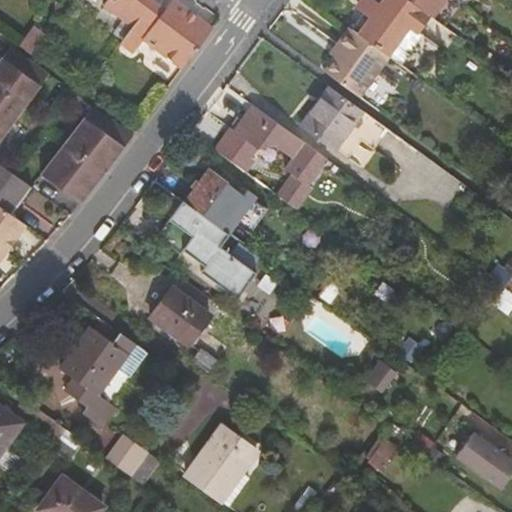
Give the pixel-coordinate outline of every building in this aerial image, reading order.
[(132,24),(149,0),(105,0),(103,3),(132,24)] [(135,44),(143,35),(183,65),(213,25),(178,0),(168,0),(165,4),(159,0),(149,0),(132,24),(123,35),(135,44)] [(388,55),(394,60),(428,13),(410,0),(370,0),(350,28),(388,55)] [(410,0),(428,13),(431,15),(441,0),(410,0)] [(31,53),(44,35),(43,31),(36,25),(21,46),(31,53)] [(336,54),(370,80),(388,55),(350,28),(349,26),(335,46),(340,50),(336,54)] [(135,44),(123,35),(120,40),(132,49),(135,44)] [(9,43),(0,56),(0,90),(21,106),(47,71),(9,43)] [(370,80),(336,54),(323,73),(358,98),(370,80)] [(328,85),(301,123),(335,148),(362,110),(328,85)] [(0,134),(21,106),(0,90),(0,134)] [(132,132),(93,103),(65,140),(103,170),(133,132),(132,132)] [(238,117),(215,149),(244,171),(260,149),(278,147),(294,159),(286,170),(293,175),(309,186),(328,159),(253,104),(242,119),(238,117)] [(103,170),(65,140),(41,172),(79,201),(103,170)] [(0,205),(6,210),(16,196),(10,193),(20,179),(0,164),(0,205)] [(244,195),(209,168),(184,201),(227,232),(235,222),(249,233),(272,201),(251,185),(244,195)] [(309,186),(293,175),(277,195),(294,207),(309,186)] [(16,196),(26,183),(20,179),(10,193),(16,196)] [(227,232),(184,201),(182,199),(156,235),(178,251),(179,252),(181,248),(202,264),(198,269),(235,297),(238,293),(254,270),(219,244),(227,232)] [(6,210),(0,205),(0,254),(23,223),(6,210)] [(179,252),(178,251),(174,257),(236,303),(242,296),(238,293),(235,297),(198,269),(202,264),(181,248),(179,252)] [(171,287),(148,317),(186,345),(209,314),(171,287)] [(79,383),(70,395),(97,415),(108,401),(98,394),(128,353),(91,326),(59,369),(73,379),(79,383)] [(381,392),(396,372),(380,360),(365,380),(381,392)] [(79,383),(73,379),(64,390),(70,395),(79,383)] [(0,406),(0,451),(22,422),(0,406)] [(77,437),(63,426),(55,437),(69,448),(77,437)] [(222,427),(185,478),(219,503),(227,509),(248,480),(240,474),(251,460),(237,450),(243,442),(222,427)] [(148,451),(123,433),(105,457),(130,476),(148,451)] [(455,458),(499,491),(511,473),(511,463),(473,434),(455,458)] [(237,450),(251,460),(256,452),(243,442),(237,450)] [(64,467),(39,501),(52,511),(93,511),(104,497),(64,467)]
